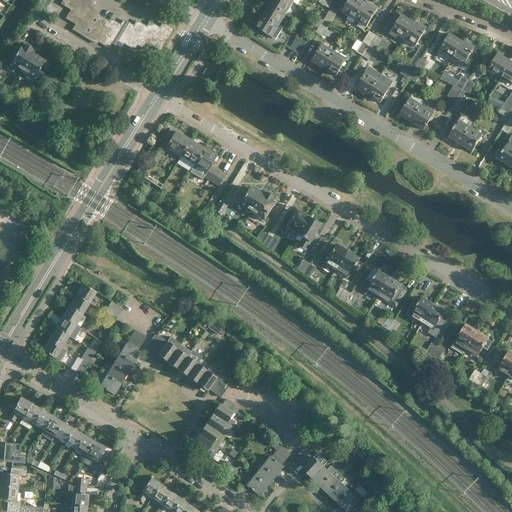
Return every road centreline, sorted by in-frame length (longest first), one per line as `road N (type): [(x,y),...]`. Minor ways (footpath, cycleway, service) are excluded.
road 1 (residential): [(511,312),(162,97)]
road 2 (residential): [(511,208),(210,23)]
road 3 (secondary): [(2,354),(162,97)]
road 4 (secondary): [(153,91),(0,344)]
road 5 (tertiary): [(140,439),(8,358)]
road 6 (residential): [(153,91),(32,16)]
road 7 (tertiary): [(241,511),(140,439)]
